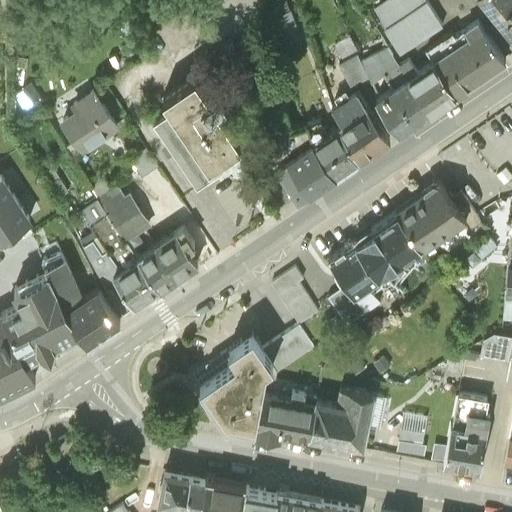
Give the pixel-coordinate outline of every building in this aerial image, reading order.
[(400,55),(442,28),(423,0),(390,0),(372,12),(400,55)] [(511,0),(480,0),(511,40),(511,0)] [(283,35),(299,30),(292,8),(276,13),(283,35)] [(470,35),(435,59),(458,93),(507,61),(479,20),(465,29),(470,35)] [(352,35),(334,42),(341,57),(359,50),(352,35)] [(389,49),(359,61),(371,84),(384,76),(392,87),(408,76),(400,65),(389,49)] [(353,93),(356,91),(371,84),(359,61),(357,56),(339,65),(353,93)] [(408,77),(418,71),(409,59),(400,65),(408,76),(408,77)] [(431,111),(458,93),(435,59),(418,71),(408,77),(431,111)] [(210,98),(196,76),(163,97),(174,113),(209,166),(217,161),(241,146),(216,108),(227,101),(220,91),(210,98)] [(398,133),(431,111),(408,77),(408,76),(392,87),(377,97),(375,98),(398,133)] [(31,84),(17,93),(28,110),(42,101),(31,84)] [(118,126),(94,90),(74,103),(78,110),(63,119),(83,149),(118,126)] [(337,123),(338,125),(349,140),(345,142),(357,160),(389,138),(356,91),(353,93),(332,108),(340,120),(337,123)] [(271,159),(276,167),(311,143),(324,134),(321,129),(322,129),(318,119),(291,129),(286,107),(269,114),(266,136),(272,140),(271,159)] [(209,166),(174,113),(156,125),(197,185),(222,168),(217,161),(209,166)] [(334,176),(357,160),(345,142),(349,140),(338,125),(324,134),(311,143),(334,176)] [(299,200),(334,176),(311,143),(276,167),(299,200)] [(156,166),(144,150),(129,160),(141,176),(156,166)] [(59,196),(69,191),(55,167),(45,173),(59,196)] [(0,174),(0,207),(17,196),(2,173),(0,174)] [(98,197),(107,210),(127,241),(138,233),(152,225),(129,191),(125,193),(119,183),(110,189),(104,179),(92,187),(98,197)] [(424,191),(396,210),(398,212),(422,248),(464,219),(450,199),(438,181),(437,183),(434,181),(424,188),(424,191)] [(98,197),(92,187),(90,185),(81,192),(88,203),(98,197)] [(461,191),(450,199),(464,219),(472,230),(481,224),(476,213),(461,191)] [(17,196),(0,207),(0,238),(25,223),(32,218),(17,196)] [(107,210),(98,197),(88,203),(83,207),(92,220),(107,210)] [(127,241),(107,210),(92,220),(90,221),(95,228),(108,249),(120,267),(137,256),(127,241)] [(398,212),(375,229),(398,264),(412,255),(422,248),(398,212)] [(32,233),(25,223),(0,238),(0,248),(2,252),(32,233)] [(184,225),(155,244),(176,277),(198,262),(188,247),(195,242),(184,225)] [(125,309),(157,288),(137,256),(120,267),(108,249),(95,228),(80,237),(125,309)] [(375,229),(355,243),(380,279),(383,284),(393,277),(389,271),(398,264),(375,229)] [(148,249),(138,233),(127,241),(137,256),(148,249)] [(380,279),(355,243),(351,246),(350,243),(328,257),(346,285),(364,312),(381,300),(371,285),(380,279)] [(157,288),(176,277),(155,244),(148,249),(137,256),(157,288)] [(41,259),(48,271),(66,308),(77,300),(74,295),(80,291),(61,251),(41,259)] [(417,262),(412,255),(398,264),(389,271),(393,277),(398,284),(417,262)] [(271,280),(279,292),(298,279),(303,275),(295,263),(271,280)] [(0,394),(35,376),(26,359),(81,330),(66,308),(48,271),(14,289),(22,304),(0,315),(0,394)] [(279,292),(285,302),(304,289),(298,279),(279,292)] [(364,312),(346,285),(328,297),(346,323),(364,312)] [(77,300),(66,308),(81,330),(88,341),(120,320),(98,286),(77,300)] [(285,302),(291,311),(311,299),(304,289),(285,302)] [(318,309),(311,299),(291,311),(299,322),(318,309)] [(299,322),(262,347),(272,362),(278,369),(314,344),(299,322)] [(483,338),(479,354),(508,360),(511,341),(511,334),(494,331),(483,338)] [(236,359),(220,370),(235,392),(264,373),(266,367),(272,362),(262,347),(253,332),(229,348),(236,359)] [(383,356),(375,362),(381,371),(390,365),(383,356)] [(358,357),(349,363),(354,372),(363,367),(358,357)] [(262,390),(264,373),(235,392),(220,370),(200,383),(226,423),(233,419),(255,423),(262,390)] [(337,401),(317,397),(310,434),(363,444),(367,422),(373,393),(340,387),(337,401)] [(280,429),(310,434),(317,397),(317,395),(303,392),(302,398),(262,390),(255,423),(254,431),(279,436),(280,429)] [(459,390),(453,421),(464,423),(467,409),(485,412),(488,396),(459,390)] [(385,395),(373,393),(367,422),(380,425),(385,395)] [(464,423),(453,421),(446,462),(479,468),(489,413),(485,412),(467,409),(464,423)] [(404,411),(401,426),(424,430),(427,415),(404,411)] [(424,430),(401,426),(399,438),(422,442),(424,430)] [(207,476),(165,468),(158,500),(191,507),(200,509),(207,476)] [(239,511),(245,484),(207,476),(200,509),(199,511),(239,511)] [(271,511),(276,489),(245,484),(239,511),(271,511)] [(316,511),(319,497),(276,489),(271,511),(316,511)] [(358,511),(360,505),(319,497),(316,511),(358,511)] [(107,511),(129,511),(123,502),(107,511)]
